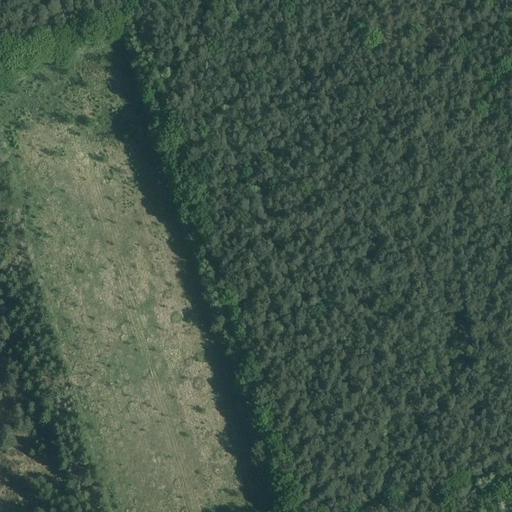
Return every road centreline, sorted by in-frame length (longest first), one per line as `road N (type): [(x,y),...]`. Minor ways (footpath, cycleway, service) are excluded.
road 1 (track): [(281,511),(128,21)]
road 2 (track): [(340,511),(457,479)]
